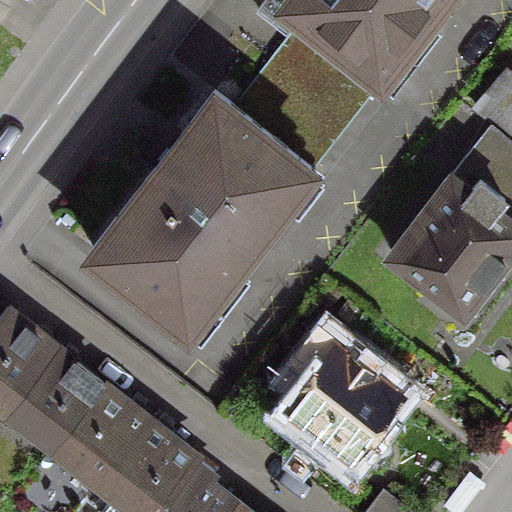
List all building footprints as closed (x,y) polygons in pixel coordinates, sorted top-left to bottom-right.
[(268,62),(337,115),(342,118),(433,0),(282,0),(301,15),(266,60),(268,62)] [(88,248),(184,322),(342,118),(337,115),(268,62),(266,60),(231,105),(210,89),(88,248)] [(511,92),(488,124),(511,142),(511,92)] [(508,203),(511,198),(511,142),(488,124),(388,252),(459,308),(511,239),(511,224),(490,207),(499,196),(508,203)] [(0,408),(2,410),(51,346),(2,308),(0,310),(0,408)] [(368,374),(377,362),(351,342),(342,354),(331,346),(328,349),(315,339),(324,328),(312,318),(262,382),(288,401),(285,404),(347,452),(393,394),(368,374)] [(48,445),(97,381),(51,346),(2,410),(48,445)] [(97,381),(48,445),(94,481),(144,417),(97,381)] [(145,511),(183,464),(184,466),(192,455),(144,417),(94,481),(110,494),(96,511),(145,511)] [(183,464),(145,511),(222,511),(231,502),(184,466),(183,464)] [(222,511),(243,511),(231,502),(222,511)]
